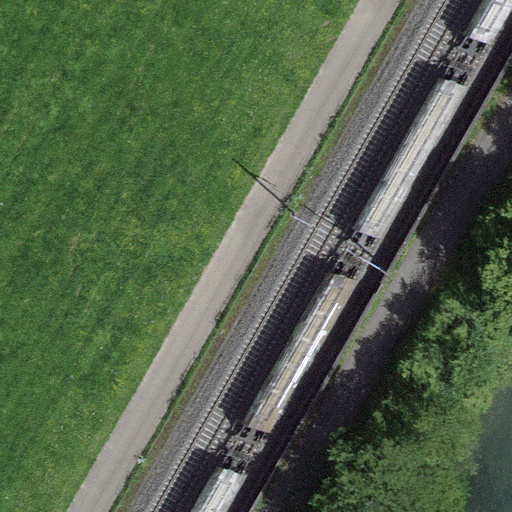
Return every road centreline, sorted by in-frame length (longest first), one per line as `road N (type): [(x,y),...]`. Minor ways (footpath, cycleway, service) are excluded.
road 1 (residential): [(89,511),(383,0)]
road 2 (residential): [(511,115),(284,511)]
